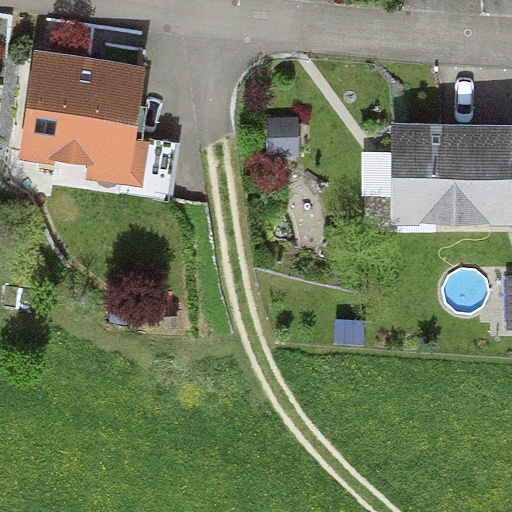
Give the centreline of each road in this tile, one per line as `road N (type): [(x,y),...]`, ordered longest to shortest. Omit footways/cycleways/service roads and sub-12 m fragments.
road 1 (track): [(186,2),(214,202),(248,319),(284,394),(327,457),(387,511)]
road 2 (residential): [(186,2),(392,31),(511,38)]
